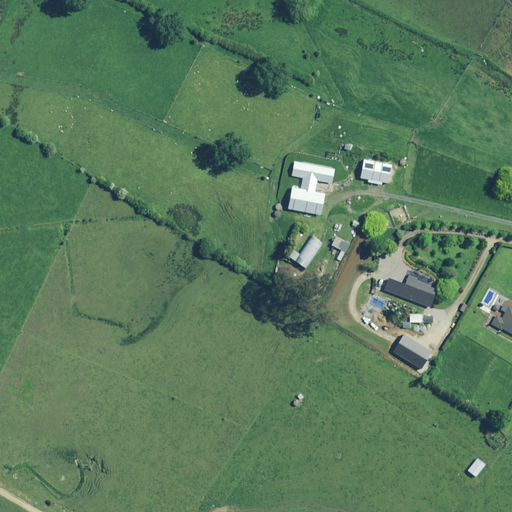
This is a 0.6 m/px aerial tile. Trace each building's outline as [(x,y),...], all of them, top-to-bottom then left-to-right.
[(392,165),(364,160),(360,178),(368,180),(368,182),(381,185),(382,182),(388,183),(392,165)] [(321,244),(311,237),(300,253),(294,249),(288,256),(305,268),(321,244)] [(433,290),(385,273),(379,289),(415,302),(413,305),(422,308),(423,305),(427,307),(433,290)] [(384,301),(375,296),(371,304),(380,309),(384,301)] [(511,303),(511,304),(504,319),(498,316),(493,325),(503,330),(504,329),(511,333),(511,303)] [(375,310),(369,307),(366,313),(372,316),(375,310)] [(421,323),(421,314),(410,314),(410,323),(421,323)] [(421,314),(421,323),(433,323),(433,315),(421,314)] [(485,465),(477,459),(468,471),(475,477),(485,465)]
